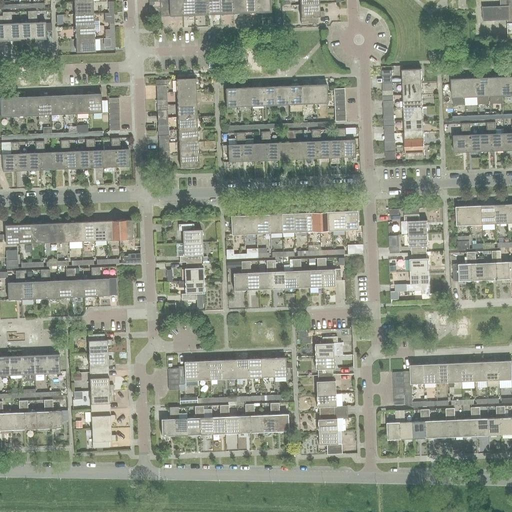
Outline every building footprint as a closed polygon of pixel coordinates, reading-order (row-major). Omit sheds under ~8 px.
[(34,0),(34,4),(33,4),(33,8),(45,8),(45,3),(38,3),(38,0),(34,0)] [(169,16),(182,16),(181,0),(159,0),(160,12),(169,12),(169,16)] [(195,15),(194,0),(181,0),(182,16),(195,15)] [(194,0),(195,15),(207,15),(206,0),(194,0)] [(220,14),(219,0),(206,0),(207,15),(220,14)] [(231,0),(219,0),(220,14),(232,14),(231,0)] [(244,0),(231,0),(232,14),(245,13),(244,0)] [(257,13),(256,0),(244,0),(245,13),(257,13)] [(269,0),(256,0),(257,13),(270,12),(269,0)] [(511,0),(500,0),(500,6),(482,6),(483,22),(507,21),(508,39),(511,38),(511,0)] [(92,1),(74,2),(74,14),(93,14),(92,1)] [(319,4),(300,5),(301,24),(317,23),(317,17),(324,17),(323,11),(319,11),(319,4)] [(27,23),(19,23),(20,40),(33,40),(31,11),(27,11),(27,23)] [(36,11),(31,11),(33,40),(45,39),(45,22),(36,22),(36,11)] [(10,12),(6,12),(7,41),(20,40),(19,23),(11,23),(10,12)] [(93,14),(74,14),(75,27),(93,26),(93,14)] [(93,26),(75,27),(75,39),(94,39),(93,26)] [(94,39),(75,39),(76,52),(95,52),(94,39)] [(402,82),(421,82),(421,69),(401,70),(402,82)] [(511,76),(501,77),(502,96),(511,95),(511,76)] [(489,77),(476,78),(477,97),(490,96),(489,77)] [(502,96),(501,77),(489,77),(490,96),(502,96)] [(465,97),(464,78),(451,79),(452,98),(465,97)] [(476,78),(464,78),(465,97),(477,97),(476,78)] [(176,92),(195,91),(195,79),(176,79),(176,92)] [(421,82),(402,82),(402,95),(422,94),(421,82)] [(313,85),(314,103),(327,103),(326,84),(313,85)] [(302,104),(301,85),(288,86),(289,105),(302,104)] [(313,85),(301,85),(302,104),(314,103),(313,85)] [(276,105),(275,86),(263,87),(264,106),(276,105)] [(288,86),(275,86),(276,105),(289,105),(288,86)] [(250,87),(238,88),(239,107),(251,106),(250,87)] [(263,87),(250,87),(251,106),(264,106),(263,87)] [(239,107),(238,88),(225,89),(226,108),(239,107)] [(177,105),(196,104),(195,91),(176,92),(177,105)] [(75,95),(76,114),(77,114),(77,118),(83,118),(83,113),(88,113),(88,94),(75,95)] [(101,113),(101,112),(107,112),(107,100),(101,101),(100,94),(88,94),(88,113),(101,113)] [(403,108),(422,107),(422,94),(402,95),(403,108)] [(63,114),(62,95),(50,96),(51,115),(63,114)] [(63,114),(76,114),(75,95),(62,95),(63,114)] [(25,97),(26,116),(38,115),(37,96),(25,97)] [(38,115),(51,115),(50,96),(37,96),(38,115)] [(13,116),(26,116),(25,97),(12,98),(13,116)] [(13,116),(12,98),(0,98),(0,111),(0,117),(13,116)] [(196,104),(177,105),(177,117),(196,117),(196,104)] [(422,107),(403,108),(403,120),(423,119),(422,107)] [(196,117),(177,117),(178,130),(197,129),(196,117)] [(423,119),(403,120),(404,133),(423,132),(423,119)] [(486,122),(486,123),(487,134),(479,134),(479,151),(492,151),(491,122),(486,122)] [(495,122),(491,122),(492,151),(505,150),(504,133),(495,133),(495,122)] [(467,152),(466,124),(461,124),(461,135),(453,135),(454,152),(467,152)] [(470,124),(466,124),(467,152),(479,151),(479,134),(470,134),(470,124)] [(345,128),(340,129),(341,157),(354,156),(353,139),(345,139),(345,128)] [(197,129),(178,130),(179,143),(197,142),(197,129)] [(311,141),(303,141),(303,159),(316,158),(315,129),(311,130),(311,141)] [(320,129),(315,129),(316,158),(329,158),(328,140),(320,140),(320,129)] [(336,140),(328,140),(329,158),(341,157),(340,129),(336,129),(336,140)] [(286,142),(278,142),(278,160),(291,159),(290,131),(286,131),(286,142)] [(294,131),(290,131),(291,159),(303,159),(303,141),(295,142),(294,131)] [(261,143),(252,144),(253,161),(266,160),(264,132),(260,132),(261,143)] [(269,132),(264,132),(266,160),(278,160),(278,142),(270,143),(269,132)] [(423,132),(404,133),(404,145),(424,144),(423,132)] [(241,161),(239,133),(235,133),(236,144),(227,145),(228,162),(241,161)] [(244,133),(239,133),(241,161),(253,161),(252,144),(245,144),(244,133)] [(114,138),(110,138),(110,150),(102,150),(103,167),(115,166),(114,138)] [(118,138),(114,138),(115,166),(128,166),(127,149),(119,149),(118,138)] [(89,139),(85,139),(85,151),(77,151),(78,168),(90,168),(89,139)] [(94,139),(89,139),(90,168),(103,167),(102,150),(94,150),(94,139)] [(64,140),(61,140),(60,141),(60,152),(52,152),(53,169),(65,169),(64,140)] [(69,140),(64,140),(65,169),(78,168),(77,151),(69,151),(69,140)] [(39,141),(35,142),(35,153),(27,153),(28,170),(40,170),(39,141)] [(43,141),(39,141),(40,170),(53,169),(52,152),(44,153),(43,141)] [(15,171),(14,142),(9,143),(10,154),(2,154),(2,171),(15,171)] [(18,142),(14,142),(15,171),(28,170),(27,153),(19,154),(18,142)] [(197,142),(179,143),(179,155),(198,154),(197,142)] [(424,144),(404,145),(405,158),(424,157),(424,144)] [(198,154),(179,155),(180,168),(198,167),(198,154)] [(494,205),(495,224),(507,223),(506,204),(494,205)] [(482,224),(481,205),(468,206),(469,225),(482,224)] [(481,205),(482,224),(495,224),(494,205),(481,205)] [(469,225),(468,206),(456,207),(457,226),(469,225)] [(345,211),(332,212),(332,230),(345,230),(345,211)] [(345,211),(345,230),(357,229),(357,211),(345,211)] [(319,212),(306,213),(307,232),(319,231),(319,212)] [(332,230),(332,212),(319,212),(319,231),(332,230)] [(294,213),(281,214),(282,233),(295,232),(294,213)] [(307,232),(306,213),(294,213),(295,232),(307,232)] [(269,214),(256,215),(257,234),(269,233),(269,214)] [(282,233),(281,214),(269,214),(269,233),(282,233)] [(244,234),(244,215),(230,216),(231,235),(244,234)] [(256,215),(244,215),(244,234),(257,234),(256,215)] [(408,222),(409,234),(427,234),(427,221),(419,221),(419,215),(404,216),(404,222),(408,222)] [(118,221),(118,239),(131,239),(131,220),(118,221)] [(106,240),(105,221),(93,222),(93,240),(106,240)] [(118,221),(105,221),(106,240),(118,239),(118,221)] [(81,241),(80,222),(67,223),(68,241),(81,241)] [(93,222),(80,222),(81,241),(93,240),(93,222)] [(67,223),(55,224),(56,242),(68,241),(67,223)] [(42,224),(30,225),(31,243),(43,243),(42,224)] [(56,242),(55,224),(42,224),(43,243),(56,242)] [(182,231),(183,244),(202,243),(201,230),(193,230),(193,224),(178,225),(178,231),(182,231)] [(18,244),(17,225),(4,226),(5,244),(18,244)] [(30,225),(17,225),(18,244),(31,243),(30,225)] [(411,247),(411,253),(426,253),(426,252),(433,252),(433,248),(426,248),(426,247),(428,247),(427,234),(409,234),(409,247),(411,247)] [(400,253),(399,236),(389,236),(390,254),(400,253)] [(457,237),(457,250),(469,249),(468,236),(457,237)] [(179,263),(185,263),(200,262),(200,256),(202,256),(202,243),(183,244),(183,256),(179,256),(179,263)] [(17,250),(6,251),(6,260),(17,260),(17,250)] [(484,263),(484,280),(497,280),(496,251),(492,251),(492,263),(484,263)] [(496,251),(497,280),(509,279),(509,262),(500,262),(500,251),(496,251)] [(472,281),(471,252),(466,252),(467,257),(467,264),(465,264),(452,264),(453,282),(472,281)] [(484,280),(484,263),(476,263),(475,252),(471,252),(472,281),(484,280)] [(409,259),(410,272),(429,271),(428,258),(426,259),(426,253),(411,253),(411,259),(409,259)] [(317,270),(308,270),(309,287),(322,287),(321,258),(316,258),(317,270)] [(321,258),(322,287),(335,286),(335,281),(341,281),(340,269),(326,269),(325,258),(321,258)] [(284,288),(296,288),(295,259),(292,259),(291,259),(292,271),(283,271),(284,288)] [(300,259),(295,259),(296,288),(309,287),(308,270),(300,270),(300,259)] [(5,260),(6,268),(18,268),(17,260),(6,260),(5,260)] [(266,272),(258,272),(259,289),(271,289),(270,260),(266,260),(266,272)] [(275,260),(270,260),(271,289),(284,288),(283,271),(275,271),(275,260)] [(245,261),(241,261),(241,273),(233,273),(233,290),(246,290),(245,261)] [(250,261),(245,261),(246,290),(259,289),(258,272),(250,273),(250,261)] [(200,262),(185,263),(186,268),(184,269),(184,281),(203,280),(203,268),(201,268),(200,262)] [(83,279),(83,296),(96,296),(95,267),(90,268),(91,279),(83,279)] [(109,295),(109,293),(116,293),(115,278),(99,278),(99,267),(95,267),(96,296),(109,295)] [(71,297),(83,296),(83,279),(74,280),(74,268),(69,269),(71,297)] [(58,297),(71,297),(69,269),(65,269),(65,280),(57,280),(58,297)] [(33,299),(46,298),(44,270),(40,270),(40,281),(32,282),(33,299)] [(44,270),(46,298),(58,297),(57,280),(49,281),(49,270),(44,270)] [(8,300),(21,299),(19,271),(15,271),(15,282),(7,283),(8,300)] [(19,271),(21,299),(33,299),(32,282),(24,282),(23,271),(19,271)] [(430,294),(429,271),(410,272),(410,284),(406,285),(407,291),(421,290),(422,294),(430,294)] [(203,280),(184,281),(178,282),(178,287),(185,286),(185,294),(181,294),(181,300),(196,300),(196,294),(202,293),(204,293),(203,280)] [(399,299),(398,291),(390,292),(391,299),(399,299)] [(88,354),(108,353),(107,346),(112,346),(111,340),(105,340),(104,334),(88,334),(88,354)] [(315,357),(334,356),(342,356),(341,343),(337,343),(337,337),(322,337),(322,343),(314,344),(315,357)] [(89,372),(106,372),(106,366),(113,365),(112,360),(108,360),(108,353),(88,354),(89,372)] [(46,355),(47,373),(60,373),(59,354),(46,355)] [(34,374),(33,355),(21,356),(22,375),(34,374)] [(46,355),(33,355),(34,374),(47,373),(46,355)] [(0,375),(9,375),(8,356),(0,356),(0,375)] [(21,356),(8,356),(9,375),(22,375),(21,356)] [(317,369),(318,375),(332,375),(332,369),(334,369),(334,356),(315,357),(315,369),(317,369)] [(285,357),(272,358),(273,377),(286,376),(285,357)] [(273,377),(272,358),(259,359),(260,377),(273,377)] [(247,378),(247,359),(234,360),(235,379),(247,378)] [(259,359),(247,359),(247,378),(260,377),(259,359)] [(209,361),(210,380),(217,379),(218,386),(223,386),(222,379),(222,360),(209,361)] [(222,379),(235,379),(234,360),(222,360),(222,379)] [(185,384),(185,381),(198,380),(197,361),(184,362),(184,368),(178,368),(178,374),(178,379),(179,384),(185,384)] [(197,361),(198,380),(210,380),(209,361),(197,361)] [(498,361),(485,362),(486,381),(499,380),(498,361)] [(511,361),(498,361),(499,380),(511,380),(511,379),(511,367),(511,361)] [(474,381),(473,362),(460,363),(461,382),(474,381)] [(485,362),(473,362),(474,381),(486,381),(485,362)] [(449,382),(448,363),(435,364),(436,383),(449,382)] [(460,363),(448,363),(449,382),(449,387),(455,387),(455,382),(461,382),(460,363)] [(410,365),(410,372),(411,384),(423,383),(423,364),(410,365)] [(435,364),(423,364),(423,383),(436,383),(435,364)] [(90,391),(113,390),(113,385),(109,385),(109,377),(106,378),(106,372),(89,372),(90,391)] [(403,372),(403,377),(404,383),(404,388),(404,393),(404,399),(405,404),(412,407),(412,402),(411,384),(410,372),(403,372)] [(316,381),(316,394),(335,394),(335,381),(333,381),(332,375),(318,375),(318,381),(316,381)] [(91,410),(108,409),(107,403),(110,403),(110,396),(114,396),(113,390),(90,391),(91,410)] [(82,391),(74,392),(74,400),(82,399),(82,391)] [(319,407),(319,413),(334,412),(334,406),(336,406),(335,394),(316,394),(317,407),(319,407)] [(53,410),(53,399),(48,400),(49,427),(62,427),(61,410),(53,410)] [(36,428),(49,427),(48,400),(44,400),(44,411),(36,411),(36,428)] [(0,429),(11,429),(11,412),(3,413),(2,402),(0,401),(0,429)] [(11,429),(24,428),(23,401),(19,401),(19,412),(11,412),(11,429)] [(24,428),(36,428),(36,411),(28,411),(27,401),(23,401),(24,428)] [(275,431),(274,403),(270,403),(270,414),(262,414),(263,432),(275,431)] [(279,414),(278,403),(274,403),(275,431),(288,431),(287,414),(279,414)] [(250,432),(249,404),(244,404),(245,415),(237,416),(237,433),(250,432)] [(263,432),(262,414),(253,415),(253,404),(249,404),(250,432),(263,432)] [(211,417),(212,434),(225,433),(223,405),(219,406),(219,416),(211,417)] [(223,405),(225,433),(237,433),(237,416),(228,416),(228,405),(223,405)] [(186,418),(187,435),(200,435),(198,406),(194,407),(194,417),(186,418)] [(198,406),(200,435),(212,434),(211,417),(203,417),(203,406),(198,406)] [(488,435),(501,434),(500,406),(496,406),(496,417),(488,418),(488,435)] [(511,416),(505,417),(505,406),(500,406),(501,434),(511,433),(511,416)] [(173,408),(174,436),(187,435),(186,418),(178,418),(178,407),(173,408)] [(463,436),(476,436),(475,407),(471,407),(471,418),(463,419),(463,436)] [(480,418),(480,407),(475,407),(476,436),(488,435),(488,418),(480,418)] [(174,436),(173,408),(169,408),(169,419),(161,419),(161,436),(174,436)] [(438,437),(451,437),(450,408),(446,409),(446,419),(438,420),(438,437)] [(451,437),(463,436),(463,419),(455,419),(454,408),(450,408),(451,437)] [(91,429),(111,428),(110,421),(115,421),(114,415),(108,415),(108,409),(91,410),(91,429)] [(413,438),(426,438),(425,409),(420,409),(421,421),(413,421),(413,438)] [(426,438),(438,437),(438,420),(430,420),(429,409),(425,409),(426,438)] [(401,439),(400,410),(395,411),(396,422),(387,422),(388,439),(401,439)] [(401,439),(413,438),(413,421),(405,421),(404,410),(400,410),(401,439)] [(318,419),(318,432),(337,431),(336,418),(334,418),(334,412),(319,413),(319,419),(318,419)] [(111,428),(91,429),(92,448),(109,447),(109,441),(116,441),(115,435),(111,435),(111,428)] [(337,444),(337,431),(318,432),(319,445),(327,444),(327,451),(327,454),(342,454),(342,450),(341,444),(337,444)]
